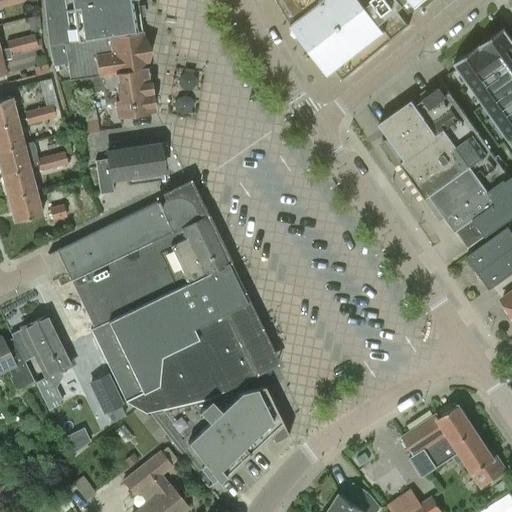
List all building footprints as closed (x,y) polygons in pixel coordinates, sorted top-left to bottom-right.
[(42,0),(48,47),(141,34),(136,0),(42,0)] [(283,0),(285,2),(296,19),(290,24),(328,73),(334,69),(343,81),(409,26),(408,24),(407,25),(397,12),(410,0),(416,7),(424,0),(283,0)] [(455,62),(453,63),(511,145),(511,38),(504,27),(490,37),(480,44),(465,55),(455,62)] [(32,34),(20,37),(23,50),(37,47),(33,34),(32,34)] [(141,34),(48,47),(53,65),(67,64),(70,82),(78,81),(114,76),(114,74),(147,70),(141,34)] [(6,41),(8,48),(10,54),(23,50),(20,37),(6,41)] [(11,57),(10,54),(8,48),(0,49),(0,74),(5,73),(1,60),(11,57)] [(46,64),(33,67),(35,75),(48,71),(46,64)] [(151,100),(147,70),(114,74),(114,76),(78,81),(80,95),(103,92),(105,105),(118,103),(120,118),(152,114),(150,100),(151,100)] [(511,177),(509,179),(491,153),(441,82),(379,126),(389,140),(381,145),(396,165),(398,164),(438,221),(444,217),(455,233),(466,249),(511,217),(511,177)] [(0,99),(0,125),(17,121),(11,97),(0,99)] [(86,103),(87,109),(81,110),(85,132),(99,130),(94,101),(86,103)] [(46,106),(38,108),(41,121),(55,117),(51,105),(46,106)] [(27,125),(41,121),(38,108),(24,112),(27,125)] [(17,121),(0,125),(0,149),(23,144),(17,121)] [(113,191),(111,180),(164,172),(159,141),(106,149),(105,150),(106,159),(95,161),(100,193),(113,191)] [(23,144),(0,149),(0,173),(0,174),(29,167),(38,164),(37,158),(32,142),(23,144)] [(64,151),(50,155),(53,167),(67,164),(64,151)] [(37,158),(38,164),(40,170),(53,167),(50,155),(37,158)] [(29,167),(0,174),(6,197),(35,190),(29,167)] [(41,214),(35,190),(6,197),(12,221),(41,214)] [(67,274),(94,329),(227,264),(216,241),(204,217),(202,218),(198,209),(196,206),(194,203),(191,201),(188,199),(185,198),(182,197),(179,197),(176,196),(171,197),(167,199),(47,258),(48,260),(58,255),(67,274)] [(63,204),(49,208),(52,220),(66,216),(63,204)] [(511,223),(508,227),(468,255),(491,289),(511,273),(511,223)] [(160,359),(194,343),(199,340),(219,330),(221,329),(216,319),(231,312),(236,309),(239,305),(243,298),(227,264),(94,329),(95,331),(91,333),(126,404),(158,388),(160,359)] [(511,291),(501,300),(502,301),(501,305),(506,311),(509,311),(511,314),(511,291)] [(49,312),(19,327),(44,378),(74,363),(49,312)] [(250,332),(221,345),(235,377),(265,363),(250,332)] [(0,373),(8,369),(11,375),(9,376),(16,390),(33,381),(12,338),(1,343),(0,340),(0,373)] [(92,381),(111,422),(125,415),(105,374),(92,381)] [(272,399),(270,400),(263,385),(149,412),(206,486),(207,485),(216,478),(218,480),(269,432),(274,442),(287,436),(287,437),(289,436),(286,430),(277,413),(278,412),(279,411),(280,410),(281,409),(281,407),(281,406),(281,404),(280,403),(279,402),(278,401),(277,400),(276,399),(275,399),(273,399),(272,399)] [(420,479),(451,459),(456,467),(463,462),(480,488),(504,472),(494,457),(492,458),(458,406),(437,420),(435,417),(400,440),(412,457),(407,460),(420,479)] [(83,428),(65,437),(72,452),(89,441),(83,428)] [(122,480),(134,495),(149,483),(157,492),(132,511),(183,511),(188,508),(168,483),(167,484),(160,475),(177,461),(167,448),(161,453),(159,451),(122,480)] [(327,511),(375,511),(378,509),(368,496),(353,486),(345,499),(339,495),(327,511)] [(411,490),(387,504),(392,511),(441,511),(432,496),(419,504),(411,490)] [(65,492),(56,497),(63,511),(73,506),(65,492)]
